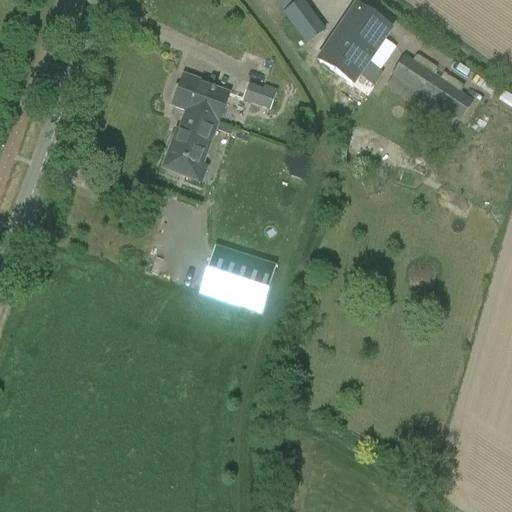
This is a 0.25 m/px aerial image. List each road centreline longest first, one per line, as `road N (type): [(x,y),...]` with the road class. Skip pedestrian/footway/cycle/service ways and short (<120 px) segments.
road 1 (tertiary): [(0,282),(100,0)]
road 2 (unknown): [(348,0),(508,118)]
